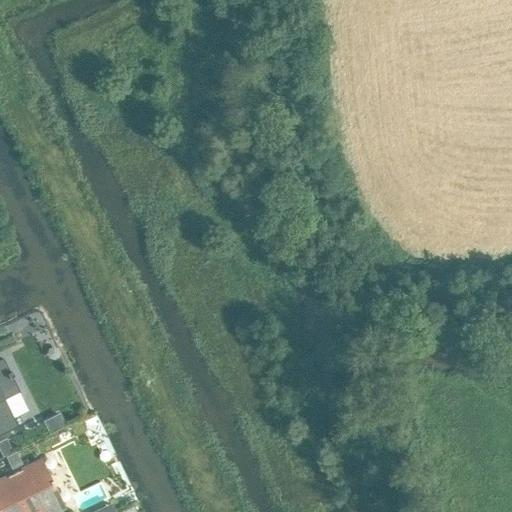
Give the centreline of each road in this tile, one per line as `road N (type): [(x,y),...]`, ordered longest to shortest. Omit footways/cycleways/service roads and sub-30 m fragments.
road 1 (track): [(0,67),(217,511)]
road 2 (track): [(188,0),(181,180)]
